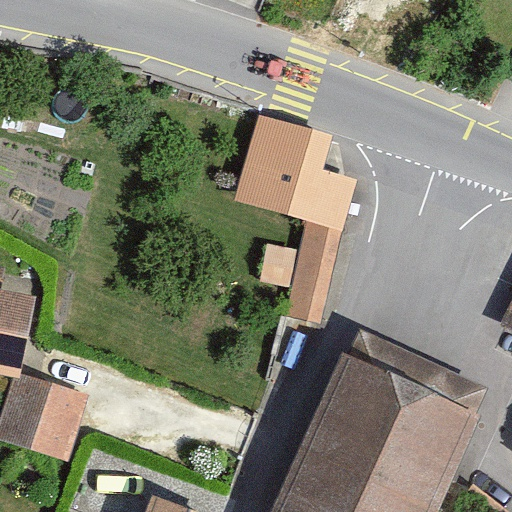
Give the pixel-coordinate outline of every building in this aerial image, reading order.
[(321,139),(261,123),(243,189),(293,202),(289,215),(304,219),(335,227),(346,185),(312,176),(321,139)] [(311,324),(335,227),(304,219),(297,253),(262,246),(258,283),(289,292),(286,313),(311,324)] [(511,284),(487,331),(511,343),(511,284)] [(0,375),(16,378),(33,295),(0,288),(0,375)] [(338,356),(264,511),(428,511),(473,418),(338,356)] [(73,459),(85,394),(16,381),(4,446),(73,459)] [(145,511),(199,511),(152,494),(145,511)]
